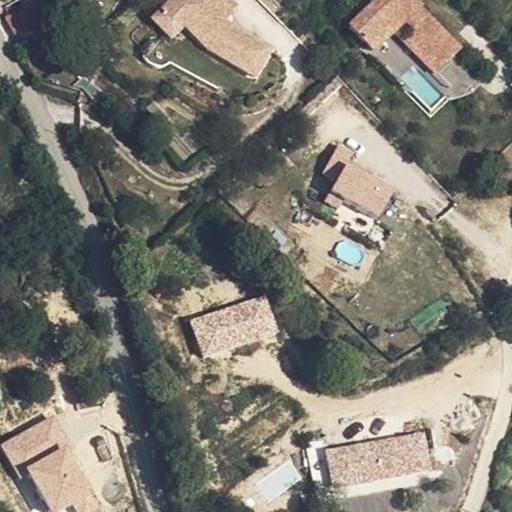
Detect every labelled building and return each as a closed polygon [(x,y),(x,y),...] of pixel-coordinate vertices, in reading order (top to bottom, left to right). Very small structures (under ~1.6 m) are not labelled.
[(0,27),(1,30),(28,16),(21,0),(19,0),(0,8),(0,27)] [(143,0),(134,10),(151,28),(157,21),(162,16),(186,38),(230,66),(240,44),(203,20),(208,14),(203,8),(202,8),(194,0),(143,0)] [(207,4),(203,0),(194,0),(202,8),(203,8),(207,4)] [(378,13),(407,68),(431,43),(387,0),(346,0),(322,26),(345,48),(366,26),(378,13)] [(144,35),(151,28),(134,10),(127,17),(144,35)] [(366,26),(407,68),(378,13),(366,26)] [(162,16),(157,21),(180,44),(186,38),(162,16)] [(186,38),(180,44),(227,72),(230,66),(186,38)] [(316,178),(378,216),(397,186),(336,147),(316,178)] [(189,316),(200,357),(278,337),(268,296),(189,316)] [(424,429),(324,449),(332,489),(432,469),(424,429)]
